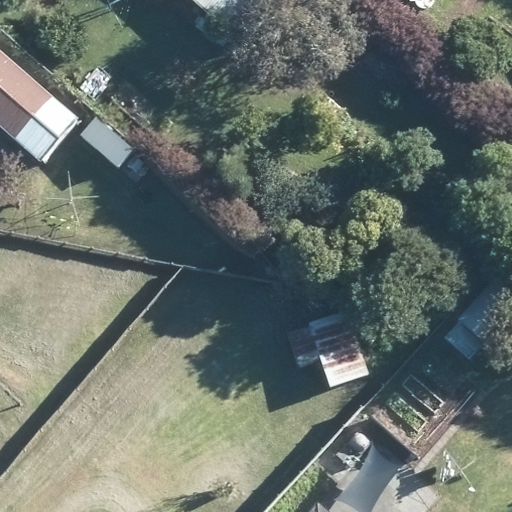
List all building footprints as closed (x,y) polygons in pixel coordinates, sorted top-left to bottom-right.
[(187,0),(238,45),(278,0),(187,0)] [(0,130),(14,143),(52,101),(0,56),(0,130)] [(426,182),(468,218),(474,212),(464,203),(490,171),(459,144),(426,182)] [(0,223),(13,177),(0,172),(0,223)] [(511,327),(511,296),(499,284),(447,342),(476,368),(511,327)] [(328,389),(366,376),(345,314),(285,335),(296,366),(318,359),(328,389)] [(366,432),(388,451),(402,434),(395,427),(399,421),(385,411),(366,432)] [(326,511),(315,502),(307,511),(326,511)]
